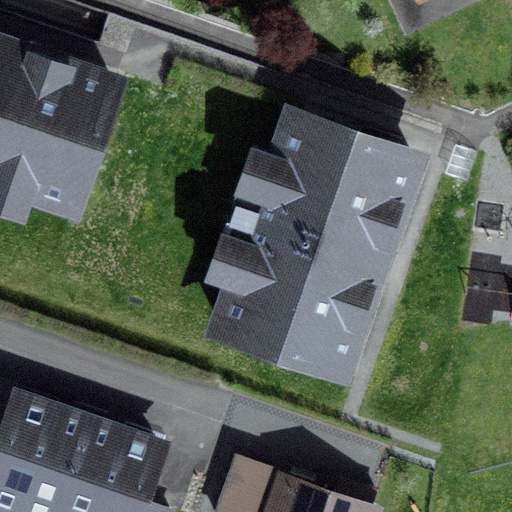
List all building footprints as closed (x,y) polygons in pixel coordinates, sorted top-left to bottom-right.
[(127,82),(0,38),(0,200),(77,227),(127,82)] [(424,158),(278,111),(202,347),(349,393),(424,158)] [(0,511),(63,511),(92,418),(8,393),(0,418),(0,511)] [(92,418),(63,511),(162,511),(156,510),(176,443),(92,418)] [(376,511),(237,462),(218,511),(376,511)]
